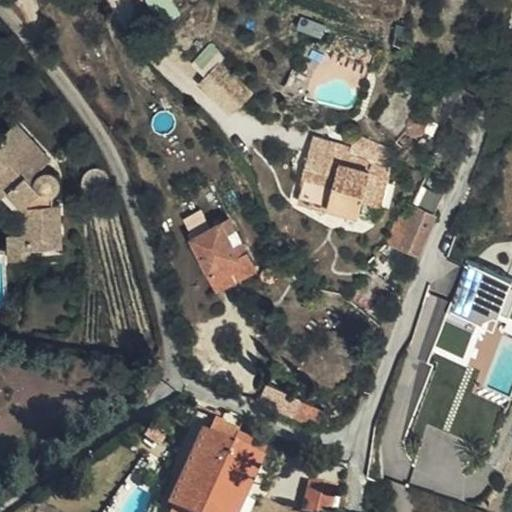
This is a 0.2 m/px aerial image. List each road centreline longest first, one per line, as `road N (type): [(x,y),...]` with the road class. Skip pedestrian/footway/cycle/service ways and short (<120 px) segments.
road 1 (unclassified): [(511,28),(357,459)]
road 2 (unclassified): [(0,12),(113,126),(173,370)]
road 3 (unclassified): [(173,370),(134,434),(19,511)]
road 4 (unclassified): [(357,459),(173,370)]
